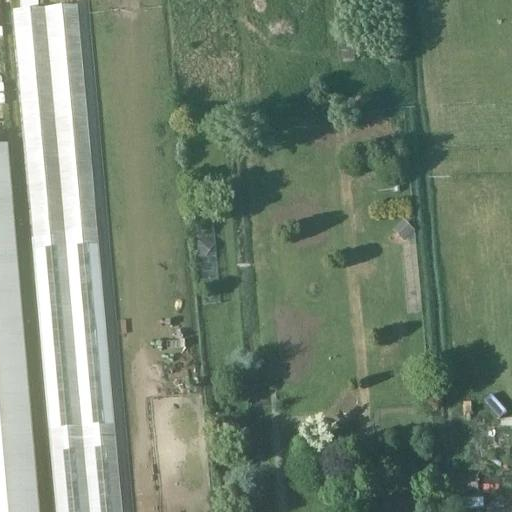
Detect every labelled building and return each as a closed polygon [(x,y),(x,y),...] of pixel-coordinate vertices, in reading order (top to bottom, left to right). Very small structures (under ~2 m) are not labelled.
[(68,8),(15,12),(57,511),(120,511),(75,7),(68,8)] [(0,147),(0,511),(38,511),(14,223),(8,147),(0,147)] [(404,242),(414,232),(403,221),(393,231),(404,242)] [(206,258),(214,247),(203,238),(194,249),(206,258)] [(412,483),(421,472),(410,463),(401,474),(412,483)]
